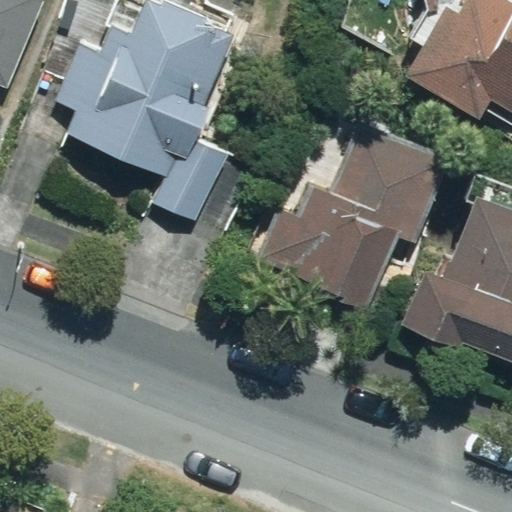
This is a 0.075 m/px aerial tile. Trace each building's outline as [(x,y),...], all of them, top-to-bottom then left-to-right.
[(0,0),(0,83),(8,87),(41,0),(0,0)] [(112,0),(102,23),(110,26),(100,51),(79,43),(55,101),(76,109),(66,134),(165,174),(153,202),(196,220),(227,152),(193,137),(207,104),(202,102),(239,15),(206,1),(206,0),(112,0)] [(443,5),(402,72),(477,118),(490,98),(511,110),(511,3),(507,0),(463,0),(456,13),(443,5)] [(277,208),(254,266),(366,311),(397,233),(414,240),(448,156),(356,120),(328,191),(308,183),(295,215),(277,208)] [(423,267),(398,324),(429,338),(445,335),(511,360),(511,207),(473,193),(440,271),(423,267)]
